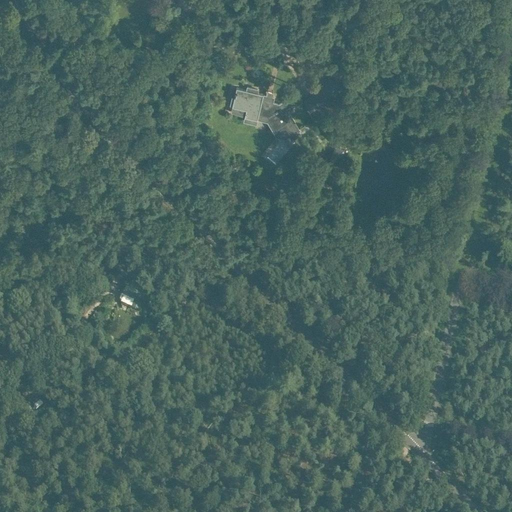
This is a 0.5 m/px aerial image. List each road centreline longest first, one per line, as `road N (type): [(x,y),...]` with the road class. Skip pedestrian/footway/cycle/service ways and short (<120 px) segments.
road 1 (tertiary): [(410,444),(98,123),(12,0)]
road 2 (residential): [(410,444),(427,426),(459,285),(471,279),(511,288)]
